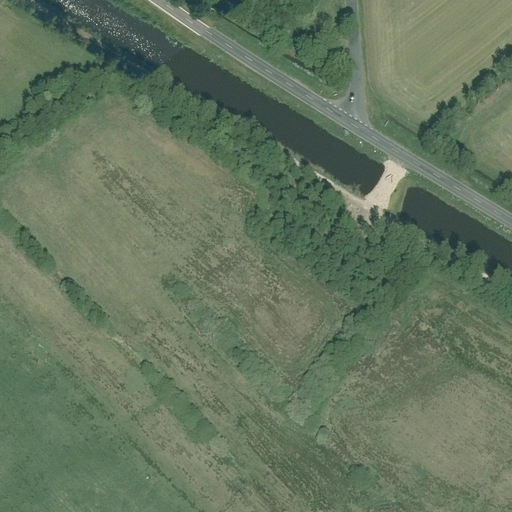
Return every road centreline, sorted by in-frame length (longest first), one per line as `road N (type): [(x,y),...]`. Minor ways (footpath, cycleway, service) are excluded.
road 1 (tertiary): [(358,130),(156,0)]
road 2 (tertiary): [(511,223),(358,130)]
road 3 (track): [(0,144),(116,55)]
road 4 (unclassified): [(358,130),(348,0)]
